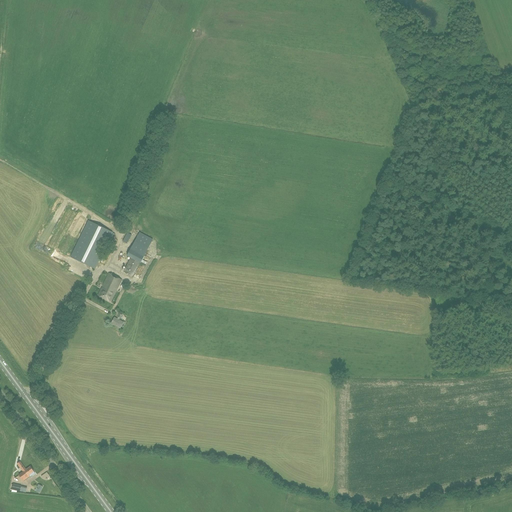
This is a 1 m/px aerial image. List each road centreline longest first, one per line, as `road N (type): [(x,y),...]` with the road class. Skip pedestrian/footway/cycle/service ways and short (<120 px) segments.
road 1 (primary): [(110,511),(24,394)]
road 2 (unclassified): [(88,511),(9,404)]
road 3 (unclassified): [(24,394),(84,285)]
